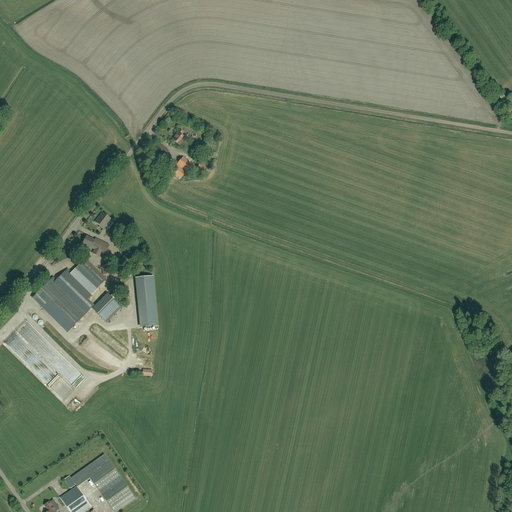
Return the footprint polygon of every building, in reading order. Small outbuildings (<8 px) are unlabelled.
[(179,145),(179,144),(185,138),(181,135),(183,132),(179,130),(177,133),(178,133),(172,140),(179,145)] [(169,151),(160,144),(159,143),(155,147),(156,148),(152,152),(161,160),(165,155),(165,156),(169,151)] [(171,171),(180,179),(192,165),(183,157),(171,171)] [(211,170),(201,162),(196,168),(206,176),(211,170)] [(103,228),(110,219),(101,213),(95,222),(103,228)] [(83,244),(94,249),(92,253),(99,256),(101,252),(105,254),(109,246),(95,239),(94,241),(86,237),(83,244)] [(128,265),(131,257),(133,249),(127,247),(122,263),(123,263),(128,265)] [(75,270),(95,290),(106,280),(85,259),(75,270)] [(112,275),(111,271),(111,265),(109,265),(106,265),(104,265),(102,265),(102,275),(103,275),(112,275)] [(92,308),(86,301),(92,294),(67,269),(56,281),(53,277),(33,297),(68,332),(92,308)] [(138,278),(143,328),(158,327),(153,276),(138,278)] [(92,309),(105,322),(120,306),(107,293),(92,309)] [(75,389),(84,379),(73,368),(64,378),(75,389)] [(77,487),(90,478),(114,511),(115,511),(135,498),(104,455),(71,478),(77,487)] [(75,485),(69,477),(64,480),(70,489),(75,485)] [(70,511),(95,511),(91,506),(91,507),(76,487),(60,498),(70,511)] [(55,511),(60,509),(53,499),(44,505),(48,511),(47,511),(55,511)]
